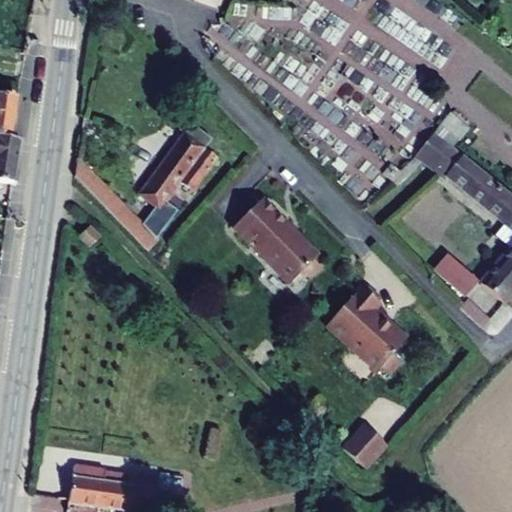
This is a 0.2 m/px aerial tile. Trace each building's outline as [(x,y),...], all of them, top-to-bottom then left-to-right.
[(0,134),(20,139),(26,96),(0,92),(0,134)] [(195,131),(145,198),(152,204),(156,199),(170,210),(192,180),(203,188),(227,156),(195,131)] [(457,175),(511,221),(511,190),(442,133),(424,155),(454,179),(457,175)] [(0,134),(0,162),(0,163),(0,182),(25,185),(32,141),(20,139),(0,134)] [(85,155),(83,176),(156,252),(166,238),(85,155)] [(267,194),(239,223),(297,280),(325,252),(267,194)] [(99,248),(110,238),(99,227),(88,237),(99,248)] [(448,253),(433,269),(465,298),(480,281),(448,253)] [(490,283),(511,301),(511,261),(509,259),(490,283)] [(370,282),(332,321),(381,370),(387,365),(399,352),(414,337),(398,321),(393,325),(379,311),(383,306),(389,301),(370,282)] [(475,299),(469,307),(491,327),(498,319),(475,299)] [(383,306),(379,311),(393,325),(398,321),(383,306)] [(399,352),(387,365),(395,373),(407,361),(399,352)] [(348,448),(371,468),(392,443),(369,423),(348,448)] [(79,497),(79,502),(139,511),(189,511),(193,482),(140,474),(139,486),(115,482),(117,471),(83,466),(81,481),(79,497)] [(117,471),(115,482),(139,486),(140,474),(117,471)] [(54,477),(52,493),(79,497),(81,481),(54,477)]
